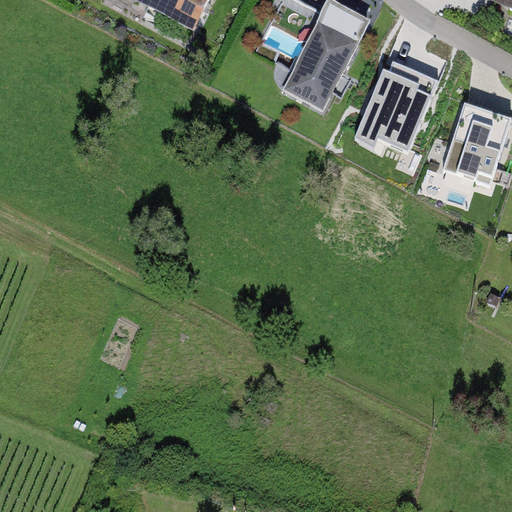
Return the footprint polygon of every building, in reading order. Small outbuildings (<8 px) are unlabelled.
[(213,0),(133,0),(132,4),(193,37),(213,0)] [(511,0),(500,0),(495,13),(511,20),(511,0)] [(326,114),(371,26),(327,4),(282,92),(326,114)] [(409,152),(439,81),(395,63),(391,73),(385,70),(357,138),(378,147),(380,140),(409,152)] [(496,183),(511,130),(511,113),(473,101),(452,170),(496,183)]
